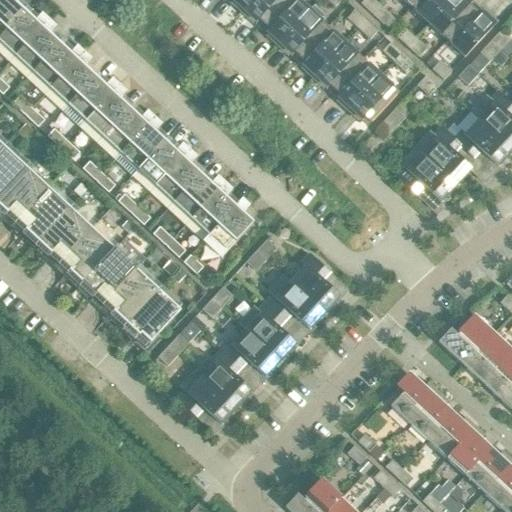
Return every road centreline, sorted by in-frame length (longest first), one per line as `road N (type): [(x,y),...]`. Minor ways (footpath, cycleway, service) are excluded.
road 1 (residential): [(71,0),(363,271),(391,249)]
road 2 (residential): [(391,249),(412,226),(171,0)]
road 3 (residential): [(247,498),(0,270)]
road 4 (residential): [(247,498),(249,481),(430,288)]
road 5 (tertiary): [(103,511),(0,418)]
